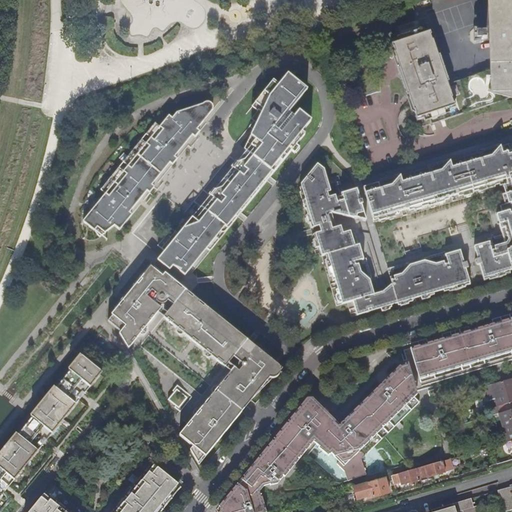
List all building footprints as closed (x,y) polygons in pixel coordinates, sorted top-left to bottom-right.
[(446,84),(428,31),(392,43),(416,120),(441,112),(444,120),(511,95),(511,0),(492,0),(493,69),(446,84)] [(306,89),(287,74),(277,85),(272,81),(263,93),(265,95),(261,100),(265,103),(262,110),(243,150),(246,153),(254,160),(258,156),(263,160),(259,164),(268,171),(290,143),(295,147),(296,146),(304,134),(302,132),(310,121),(297,111),(289,121),(286,120),(285,120),(283,119),(302,96),(301,95),(306,89)] [(265,95),(263,93),(254,104),(262,110),(265,103),(261,100),(265,95)] [(171,155),(189,133),(186,131),(190,125),(193,128),(202,117),(204,119),(211,110),(212,108),(211,104),(209,103),(207,102),(175,113),(171,118),(167,116),(159,126),(155,123),(145,135),(150,139),(146,145),(141,141),(122,163),(127,167),(122,172),(118,168),(100,190),(105,194),(107,196),(103,202),(100,200),(82,222),(92,230),(98,238),(114,227),(119,231),(123,226),(121,225),(124,220),(118,214),(122,209),(126,212),(143,190),(140,187),(145,181),(148,184),(166,161),(163,159),(168,153),(171,155)] [(194,137),(198,132),(193,128),(190,125),(186,131),(189,133),(194,137)] [(290,152),(295,147),(290,143),(268,171),(272,174),(290,152)] [(505,236),(511,233),(511,150),(508,152),(507,146),(498,149),(494,150),(489,152),(364,194),(372,220),(470,191),(472,190),(497,182),(498,185),(498,187),(502,186),(502,189),(506,188),(508,195),(504,195),(502,196),(504,206),(493,209),(499,230),(503,229),(505,236)] [(362,188),(364,194),(489,152),(487,148),(479,151),(479,154),(448,163),(447,162),(444,163),(438,166),(437,163),(428,165),(429,168),(398,177),(397,175),(393,176),(394,179),(388,180),(387,177),(379,180),(379,183),(373,185),(373,186),(366,188),(365,187),(362,188)] [(176,160),(171,155),(168,153),(163,159),(166,161),(171,165),(176,160)] [(254,160),(246,153),(237,163),(256,179),(252,184),(255,187),(260,182),(263,184),(272,174),(268,171),(259,164),(263,160),(258,156),(254,160)] [(256,179),(237,163),(232,169),(214,191),(209,197),(183,230),(179,227),(174,232),(170,238),(166,235),(157,245),(164,252),(160,257),(172,267),(176,262),(181,257),(186,260),(182,268),(188,272),(193,266),(192,265),(196,260),(195,259),(198,253),(201,254),(205,249),(215,237),(224,226),(233,215),(229,212),(233,207),(237,210),(255,187),(252,184),(256,179)] [(301,188),(308,213),(357,196),(356,190),(353,191),(354,192),(346,195),(345,193),(340,194),(336,195),(334,191),(337,186),(335,180),(327,183),(324,176),(323,177),(319,173),(322,169),(317,165),(300,186),(301,188)] [(153,188),(148,184),(145,181),(140,187),(143,190),(149,194),(153,188)] [(497,182),(472,190),(473,192),(477,191),(478,193),(494,188),(494,186),(498,185),(497,182)] [(259,190),(255,187),(237,210),(240,213),(259,190)] [(297,193),(303,214),(308,213),(301,188),(298,189),(299,193),(297,193)] [(470,191),(372,220),(372,222),(377,221),(378,222),(395,217),(394,216),(413,210),(414,212),(424,209),(423,207),(427,206),(428,208),(442,203),(442,202),(463,195),(463,197),(471,195),(470,191)] [(308,213),(312,228),(318,227),(329,224),(327,215),(330,214),(331,213),(355,219),(355,216),(362,214),(357,196),(308,213)] [(131,216),(126,212),(122,209),(118,214),(124,220),(121,225),(123,226),(131,216)] [(303,214),(306,225),(308,224),(310,229),(312,228),(308,213),(303,214)] [(236,218),(233,215),(224,226),(227,229),(236,218)] [(318,227),(320,233),(331,230),(329,224),(318,227)] [(458,234),(455,227),(448,229),(450,237),(458,234)] [(336,291),(368,280),(371,279),(370,275),(367,276),(366,271),(368,268),(366,262),(363,262),(358,246),(357,246),(353,247),(349,232),(342,234),(340,230),(337,228),(335,228),(331,230),(320,233),(314,234),(318,248),(321,257),(326,255),(333,281),(336,291)] [(170,229),(166,235),(170,238),(174,232),(170,229)] [(478,270),(511,259),(511,233),(505,236),(501,237),(490,241),(483,243),(483,245),(476,248),(476,245),(473,246),(476,260),(474,260),(475,263),(478,263),(478,270)] [(218,240),(215,237),(205,249),(209,252),(218,240)] [(407,294),(467,275),(464,267),(466,266),(465,263),(462,264),(459,251),(442,256),(434,259),(428,261),(424,262),(408,267),(404,269),(399,270),(388,274),(391,285),(395,298),(407,294)] [(321,257),(327,278),(330,277),(331,282),(333,281),(326,255),(321,257)] [(181,257),(176,262),(182,268),(186,260),(181,257)] [(511,259),(478,270),(482,282),(488,280),(488,282),(509,275),(509,272),(511,271),(511,259)] [(170,289),(174,283),(172,281),(170,283),(165,278),(166,276),(164,274),(163,275),(152,267),(143,277),(141,275),(132,286),(134,289),(126,299),(123,297),(114,308),(116,311),(107,322),(119,332),(118,334),(128,350),(133,343),(127,339),(132,333),(138,337),(139,336),(140,336),(143,336),(145,335),(146,333),(146,331),(145,328),(160,309),(156,306),(157,305),(160,306),(163,305),(167,301),(174,292),(170,289)] [(184,277),(188,272),(182,268),(178,273),(184,277)] [(352,302),(354,310),(389,300),(385,289),(381,293),(373,295),(368,280),(336,291),(340,304),(347,302),(347,303),(352,302)] [(172,306),(183,290),(174,283),(170,289),(174,292),(167,301),(172,306)] [(389,300),(395,298),(391,285),(385,289),(389,300)] [(203,356),(205,357),(208,358),(210,358),(212,357),(225,368),(233,358),(246,341),(183,290),(172,306),(162,319),(176,329),(175,332),(177,336),(180,337),(184,335),(191,341),(194,336),(199,340),(195,345),(204,352),(203,353),(203,356)] [(336,305),(340,304),(336,291),(332,292),(336,305)] [(354,310),(356,315),(378,309),(380,309),(391,306),(389,300),(354,310)] [(511,313),(509,315),(510,319),(493,325),(478,329),(475,330),(474,326),(444,334),(446,338),(443,339),(428,344),(419,346),(410,349),(420,380),(511,352),(511,313)] [(510,319),(509,315),(492,320),(493,325),(510,319)] [(127,339),(133,343),(138,337),(132,333),(127,339)] [(191,341),(195,345),(199,340),(194,336),(191,341)] [(246,341),(233,358),(242,365),(243,364),(246,364),(252,356),(250,354),(255,348),(250,343),(246,341)] [(188,425),(179,436),(193,448),(191,450),(199,465),(242,412),(241,411),(249,400),(251,401),(282,369),(258,345),(255,348),(250,354),(252,356),(246,364),(243,364),(242,365),(241,367),(242,368),(238,372),(234,369),(219,388),(216,387),(213,388),(212,390),(212,393),(213,395),(206,403),(212,408),(208,413),(202,408),(201,410),(198,409),(196,410),(194,412),(194,414),(194,416),(195,417),(193,419),(198,424),(194,429),(189,424),(188,425)] [(82,357),(80,355),(68,370),(70,371),(80,379),(75,386),(84,394),(102,373),(82,357)] [(312,399),(307,399),(219,507),(221,508),(220,511),(266,511),(260,491),(264,486),(270,485),(271,486),(277,484),(283,476),(285,477),(313,442),(319,447),(318,448),(328,456),(331,454),(339,462),(337,464),(345,472),(348,481),(366,475),(361,460),(419,403),(414,397),(417,395),(409,365),(400,368),(400,366),(339,425),(312,399)] [(80,379),(70,371),(65,377),(66,378),(62,384),(61,383),(56,389),(65,397),(71,390),(80,399),(84,394),(75,386),(80,379)] [(511,410),(511,378),(490,385),(499,414),(511,410)] [(177,385),(176,386),(172,391),(174,392),(167,400),(175,406),(174,407),(180,412),(192,397),(177,385)] [(65,397),(56,389),(54,388),(31,416),(32,418),(42,426),(37,432),(47,440),(80,399),(71,390),(65,397)] [(212,408),(206,403),(202,408),(208,413),(212,408)] [(511,441),(511,410),(499,414),(508,443),(511,442),(511,441)] [(42,426),(32,418),(27,424),(28,425),(24,430),(23,429),(18,435),(28,443),(33,437),(43,445),(47,440),(37,432),(42,426)] [(193,419),(189,424),(194,429),(198,424),(193,419)] [(28,443),(18,435),(16,434),(0,453),(0,468),(4,472),(0,477),(0,479),(9,487),(43,445),(33,437),(28,443)] [(505,444),(492,447),(497,464),(510,461),(505,444)] [(445,471),(442,462),(416,470),(419,481),(437,475),(437,474),(445,471)] [(69,511),(46,493),(30,511),(160,511),(180,488),(151,464),(112,511),(69,511)] [(0,487),(5,492),(9,487),(0,479),(0,477),(4,472),(0,468),(0,487)] [(416,470),(391,477),(393,485),(401,483),(402,486),(419,481),(416,470)] [(384,479),(352,488),(356,501),(371,496),(371,499),(389,494),(384,479)] [(506,511),(511,510),(511,486),(498,491),(504,511),(506,511)] [(483,511),(481,505),(474,507),(471,498),(432,510),(432,511),(418,511),(412,510),(410,511),(483,511)]
